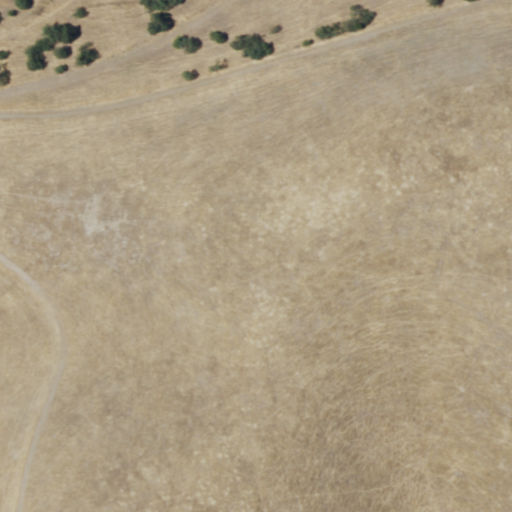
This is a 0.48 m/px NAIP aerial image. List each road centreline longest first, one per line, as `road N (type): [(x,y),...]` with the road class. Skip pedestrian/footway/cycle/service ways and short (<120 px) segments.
road 1 (track): [(98,100),(156,121),(430,37),(511,25)]
road 2 (track): [(0,103),(98,100),(217,0)]
